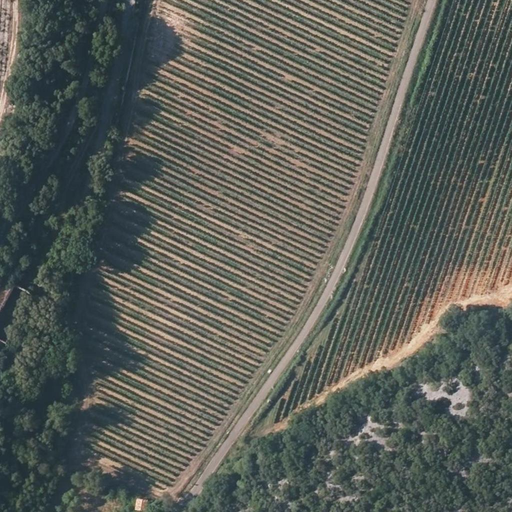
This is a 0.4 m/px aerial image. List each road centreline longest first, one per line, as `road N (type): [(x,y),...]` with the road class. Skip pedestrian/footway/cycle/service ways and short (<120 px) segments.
road 1 (tertiary): [(183,511),(330,288),(431,0)]
road 2 (unclassified): [(0,382),(48,305),(99,159),(129,0)]
road 3 (unclassified): [(106,0),(64,135),(0,245)]
road 4 (track): [(112,90),(0,287)]
road 5 (track): [(186,506),(69,459)]
